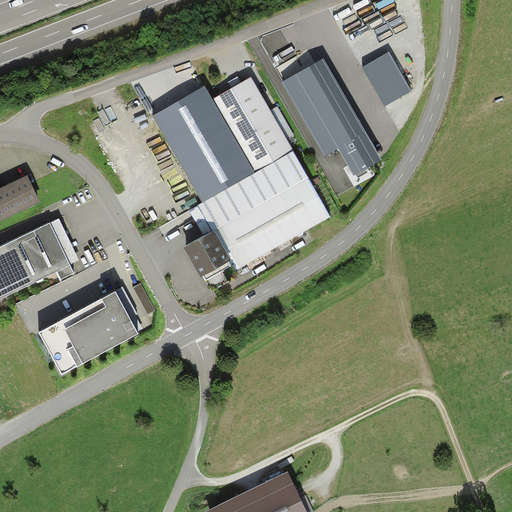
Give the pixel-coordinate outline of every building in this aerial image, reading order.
[(412,92),(390,53),(364,67),(386,107),(412,92)] [(324,60),(282,83),(324,157),(338,150),(354,177),(382,162),(324,60)] [(214,100),(254,171),(292,149),(291,147),(270,111),(251,79),(214,100)] [(293,153),(255,175),(205,88),(152,118),(202,204),(198,207),(214,234),(215,233),(231,263),(236,271),(331,218),(293,153)] [(270,111),(291,147),(298,143),(277,107),(270,111)] [(0,223),(40,204),(28,177),(0,190),(0,223)] [(0,249),(0,301),(57,274),(61,281),(74,275),(50,225),(0,249)] [(231,263),(215,233),(214,234),(184,250),(201,280),(231,263)] [(138,337),(115,295),(102,302),(102,301),(39,335),(62,377),(77,369),(77,370),(138,337)] [(310,511),(289,464),(204,503),(207,511),(310,511)]
